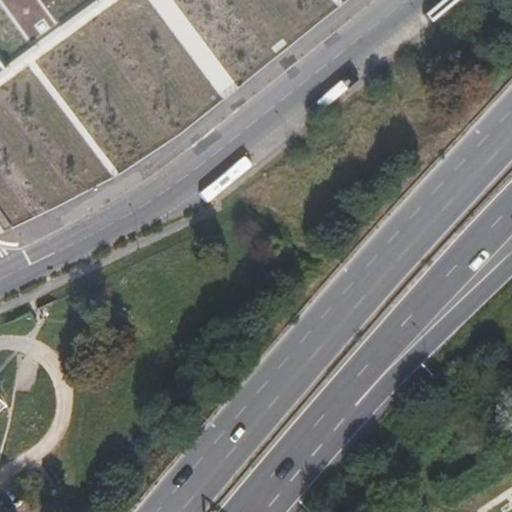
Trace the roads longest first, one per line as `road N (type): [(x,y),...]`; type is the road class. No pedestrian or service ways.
road 1 (primary): [(511,130),(290,371),(176,511)]
road 2 (unclassified): [(1,276),(189,176),(409,0)]
road 3 (primary): [(332,401),(511,206)]
road 4 (primary): [(332,401),(399,373),(511,263)]
road 5 (primary): [(246,511),(332,401)]
